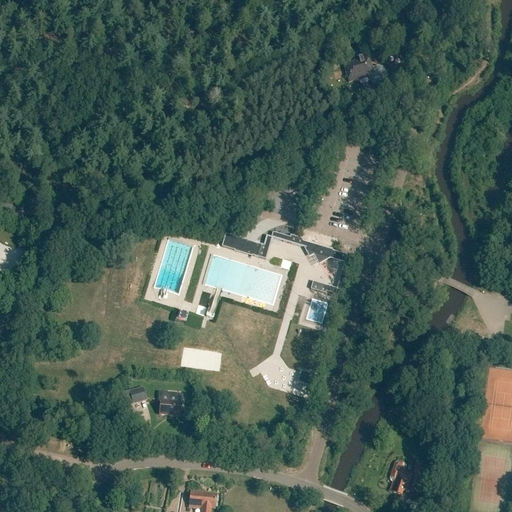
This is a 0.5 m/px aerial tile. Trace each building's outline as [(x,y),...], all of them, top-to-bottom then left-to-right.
[(367,78),(366,76),(368,75),(370,82),(373,85),(378,86),(383,85),(386,81),(387,77),(386,72),(382,69),(378,68),(373,69),(371,67),(369,61),(367,62),(366,57),(353,61),(354,63),(343,66),(348,83),(367,78)] [(0,210),(12,212),(14,205),(13,205),(14,199),(0,196),(0,210)] [(290,239),(272,234),(270,239),(266,238),(263,248),(225,237),(221,249),(264,262),(271,240),(305,250),(306,249),(300,240),(291,238),(290,239)] [(342,293),(350,265),(345,264),(347,258),(316,249),(315,251),(312,253),(319,266),(324,263),(325,260),(343,265),(336,292),(312,285),(310,292),(325,296),(325,294),(335,297),(337,292),(342,293)] [(174,319),(182,322),(186,314),(178,310),(174,319)] [(313,388),(317,378),(301,372),(301,374),(302,374),(299,382),(306,384),(305,386),(313,388)] [(129,392),(133,406),(147,402),(143,388),(129,392)] [(161,403),(160,416),(180,418),(181,404),(180,404),(181,395),(159,393),(159,403),(161,403)] [(391,482),(392,483),(389,493),(393,494),(401,497),(403,493),(406,494),(410,484),(423,489),(430,469),(416,464),(412,476),(404,473),(406,469),(406,466),(405,465),(403,463),(399,462),(397,462),(396,463),(394,465),(390,478),(390,480),(391,482)] [(189,509),(201,510),(201,511),(210,511),(211,509),(215,510),(217,495),(206,494),(206,493),(191,491),(189,509)]
